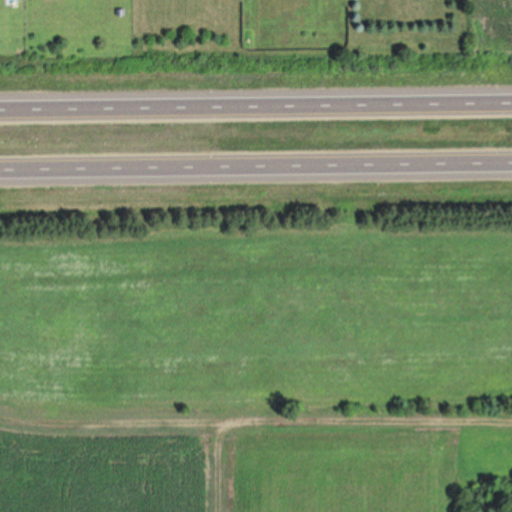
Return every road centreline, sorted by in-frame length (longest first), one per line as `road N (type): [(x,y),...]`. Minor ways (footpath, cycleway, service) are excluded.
road 1 (motorway): [(511,100),(0,107)]
road 2 (motorway): [(0,168),(511,162)]
